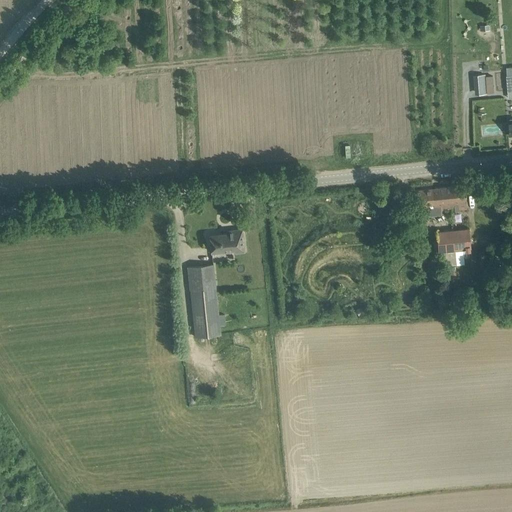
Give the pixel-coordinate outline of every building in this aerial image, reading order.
[(452,139),(431,141),(432,151),(452,149),(452,139)] [(465,184),(435,187),(436,198),(444,198),(444,201),(441,202),(442,209),(452,208),(452,210),(467,209),(465,184)] [(436,198),(435,187),(414,189),(415,205),(416,214),(429,213),(429,216),(441,215),(441,209),(442,209),(441,202),(444,201),(444,198),(436,198)] [(244,251),(242,228),(227,230),(227,233),(210,234),(211,251),(234,249),(234,252),(244,251)] [(469,228),(453,229),(454,250),(471,248),(469,228)] [(453,229),(436,231),(438,251),(440,251),(441,265),(456,264),(454,250),(453,229)] [(506,262),(499,263),(500,280),(507,279),(506,262)] [(195,336),(221,333),(220,325),(225,324),(224,314),(219,314),(213,264),(188,266),(195,336)]
